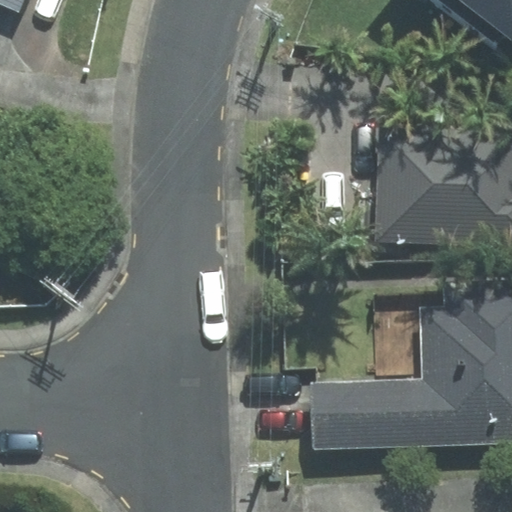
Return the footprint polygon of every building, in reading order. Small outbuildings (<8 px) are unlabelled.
[(25,0),(0,0),(0,5),(19,14),(25,0)] [(511,0),(464,0),(511,37),(511,0)] [(375,241),(511,244),(511,130),(378,127),(375,241)] [(368,261),(316,259),(315,300),(366,302),(368,261)] [(511,442),(511,281),(447,283),(448,309),(424,310),(426,382),(315,385),(317,448),(511,442)]
